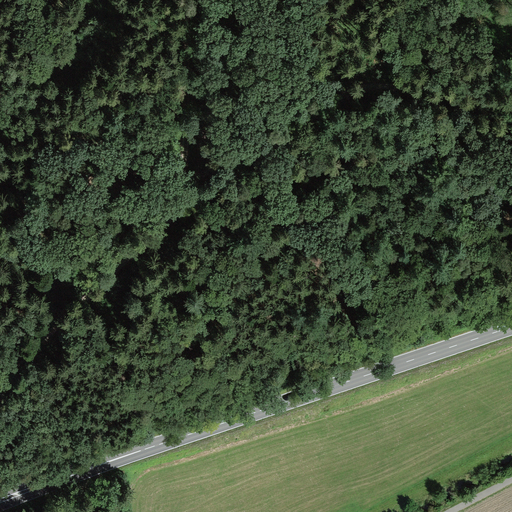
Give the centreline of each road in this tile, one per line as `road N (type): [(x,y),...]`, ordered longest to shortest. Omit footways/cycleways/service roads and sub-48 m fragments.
road 1 (secondary): [(511,326),(0,499)]
road 2 (track): [(171,214),(333,95),(376,85),(475,98),(511,94)]
road 3 (track): [(0,378),(171,214)]
road 4 (track): [(171,214),(184,156),(190,0)]
